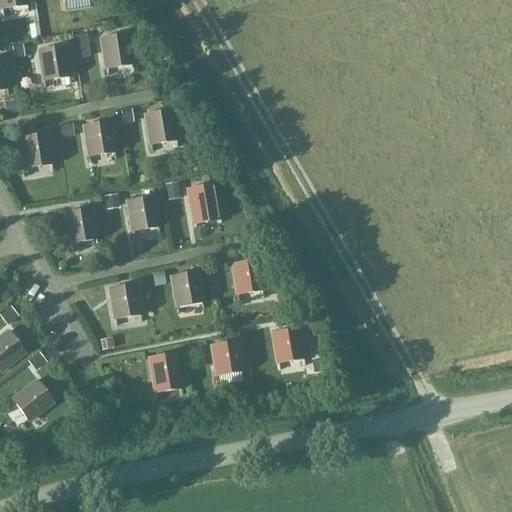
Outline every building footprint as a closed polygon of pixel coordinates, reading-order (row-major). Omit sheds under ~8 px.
[(28,13),(25,0),(0,0),(0,8),(2,17),(3,17),(2,10),(25,6),(26,13),(28,13)] [(132,72),(126,35),(100,40),(106,76),(107,76),(106,69),(130,66),(131,72),(132,72)] [(70,84),(64,48),(38,52),(44,89),(45,88),(44,82),(68,78),(69,85),(70,84)] [(177,148),(171,111),(145,116),(151,152),(152,152),(151,145),(174,141),(176,148),(177,148)] [(115,160),(109,123),(83,127),(89,164),(90,164),(89,157),(113,153),(114,160),(115,160)] [(53,172),(47,135),(21,139),(27,176),(28,176),(27,169),(50,165),(52,172),(53,172)] [(220,227),(213,186),(187,190),(194,232),(196,232),(194,225),(218,221),(219,228),(220,227)] [(159,235),(152,198),(126,202),(133,239),(134,239),(133,232),(156,228),(158,235),(159,235)] [(97,247),(90,210),(64,214),(71,251),(72,251),(71,244),(94,240),(95,247),(97,247)] [(33,219),(35,230),(46,229),(44,218),(33,219)] [(238,295),(261,291),(263,298),(264,298),(257,261),(231,266),(238,302),(239,302),(238,295)] [(162,272),(154,274),(156,285),(164,284),(162,272)] [(177,307),(201,303),(202,310),(203,310),(197,273),(171,278),(177,314),(178,314),(177,307)] [(141,322),(135,286),(109,290),(115,327),(116,327),(115,320),(139,316),(140,323),(141,322)] [(0,316),(6,324),(15,317),(9,310),(0,316)] [(278,364),(302,360),(303,367),(304,367),(298,330),(272,334),(278,371),(279,371),(278,364)] [(0,371),(23,353),(7,333),(0,338),(0,371)] [(217,376),(241,372),(242,379),(243,379),(237,342),(211,347),(217,383),(218,383),(217,376)] [(182,396),(175,354),(149,359),(156,400),(157,400),(156,393),(180,389),(181,396),(182,396)] [(6,406),(12,402),(26,421),(21,425),(22,426),(51,404),(35,383),(6,405),(6,406)]
